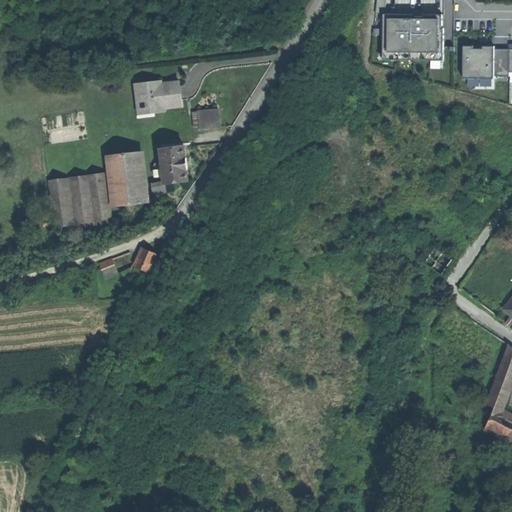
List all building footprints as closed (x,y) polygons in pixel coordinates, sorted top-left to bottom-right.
[(377,0),(375,14),(383,14),(386,14),(385,0),(377,0)] [(443,28),(443,14),(431,14),(431,17),(417,17),(417,14),(386,14),(383,14),(375,14),(374,29),(383,29),(383,35),(383,60),(444,61),(444,28),(443,28)] [(463,46),(463,79),(494,79),(494,77),(509,77),(509,72),(510,49),(495,49),(495,47),(483,47),(483,49),(474,49),(474,46),(463,46)] [(91,72),(92,79),(104,78),(104,71),(91,72)] [(165,108),(183,106),(183,98),(180,99),(179,92),(178,84),(155,86),(155,82),(137,84),(139,100),(142,100),(143,111),(154,110),(154,112),(166,111),(165,108)] [(194,112),(195,129),(221,127),(220,110),(194,112)] [(161,150),(165,183),(189,181),(187,169),(188,169),(187,163),(187,158),(186,158),(185,147),(161,150)] [(133,205),(143,204),(137,153),(112,156),(117,206),(126,205),(133,205)] [(80,226),(111,221),(105,174),(73,178),(80,226)] [(57,226),(74,224),(68,178),(50,181),(57,226)] [(167,194),(165,183),(152,185),(154,196),(167,194)] [(135,218),(133,205),(126,205),(128,218),(135,218)] [(411,254),(418,258),(427,244),(421,240),(411,254)] [(135,266),(150,273),(154,265),(159,255),(144,248),(135,266)] [(425,263),(442,275),(453,259),(435,248),(425,263)] [(425,263),(418,258),(415,261),(423,266),(425,263)] [(103,270),(116,265),(113,259),(101,263),(103,270)] [(118,274),(116,265),(103,270),(102,270),(107,279),(118,274)] [(406,319),(416,325),(419,320),(409,314),(406,319)] [(489,404),(496,407),(502,410),(511,381),(511,347),(511,346),(489,404)] [(511,441),(511,415),(502,410),(496,407),(486,428),(511,441)]
